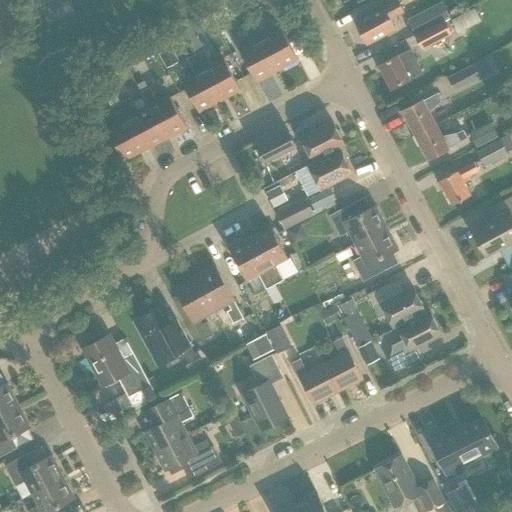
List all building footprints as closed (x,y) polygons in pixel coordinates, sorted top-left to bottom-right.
[(42,6),(38,0),(11,0),(20,17),(42,6)] [(284,2),(283,0),(267,0),(272,9),(284,2)] [(384,6),(356,21),(368,43),(396,29),(390,18),(403,11),(397,1),(384,8),(384,6)] [(253,23),(277,70),(298,59),(281,27),(269,33),(261,18),(253,23)] [(452,34),(444,19),(414,35),(422,50),(452,34)] [(277,70),(253,23),(243,28),(251,43),(240,49),(257,81),(277,70)] [(180,61),(170,42),(158,48),(168,68),(180,61)] [(195,53),(220,100),(241,89),(224,57),(212,64),(204,49),(195,53)] [(398,55),(379,65),(392,88),(410,78),(422,71),(410,49),(398,56),(398,55)] [(220,100),(195,53),(186,58),(194,73),(182,79),(199,111),(220,100)] [(473,80),(466,67),(441,80),(448,93),(473,80)] [(109,81),(114,90),(121,86),(116,77),(109,81)] [(141,91),(149,106),(166,138),(187,127),(170,95),(158,101),(150,86),(141,91)] [(403,110),(416,134),(436,123),(430,111),(441,100),(437,93),(424,100),(423,99),(403,110)] [(145,149),(166,138),(149,106),(137,112),(129,97),(120,102),(145,149)] [(145,149),(120,102),(112,106),(120,121),(108,128),(125,160),(145,149)] [(506,131),(501,120),(470,136),(476,147),(506,131)] [(333,121),(301,137),(313,161),(345,144),(333,121)] [(442,135),(436,123),(416,134),(428,158),(449,147),(448,147),(467,137),(463,129),(458,132),(442,135)] [(286,131),(258,145),(266,161),(295,147),(286,131)] [(508,154),(500,138),(476,151),(484,166),(508,154)] [(321,189),(353,173),(341,149),(309,166),(321,189)] [(474,161),(440,179),(452,204),(471,194),(463,179),(479,170),(474,161)] [(288,200),(280,185),(265,192),(273,208),(288,200)] [(494,220),(473,231),(485,255),(511,240),(511,195),(488,208),(494,220)] [(285,228),(314,214),(305,197),(276,212),(285,228)] [(349,231),(355,243),(387,227),(376,205),(371,208),(365,197),(330,215),(340,235),(349,231)] [(250,237),(275,284),(284,279),(276,264),(288,258),(271,226),(250,237)] [(387,227),(355,243),(362,256),(353,260),(363,281),(399,262),(393,251),(398,249),(387,227)] [(275,284),(250,237),(229,248),(246,280),(258,274),(266,289),(275,284)] [(195,276),(214,312),(229,305),(231,309),(227,311),(233,323),(244,317),(235,301),(215,265),(195,276)] [(214,312),(195,276),(174,287),(193,322),(203,339),(213,334),(207,322),(203,324),(201,320),(214,312)] [(394,326),(425,310),(413,287),(382,303),(394,326)] [(157,308),(134,321),(157,362),(180,350),(181,353),(192,347),(180,326),(170,332),(157,308)] [(416,347),(442,334),(430,310),(398,327),(409,349),(389,359),(395,372),(422,358),(416,347)] [(292,347),(281,324),(266,331),(277,354),(292,347)] [(118,377),(129,396),(151,384),(126,337),(114,344),(109,334),(84,348),(104,385),(118,377)] [(324,363),(338,391),(363,378),(342,337),(334,341),(341,354),(324,363)] [(262,430),(287,417),(270,384),(284,377),(272,354),(250,365),(260,385),(243,393),(262,430)] [(338,391),(324,363),(307,371),(300,358),(292,362),(313,403),(338,391)] [(0,414),(19,404),(8,382),(0,386),(0,414)] [(145,431),(155,450),(187,434),(181,422),(194,415),(182,391),(157,404),(165,420),(145,431)] [(30,426),(19,404),(0,414),(0,455),(17,447),(12,436),(30,426)] [(497,447),(482,418),(456,432),(455,428),(430,440),(450,478),(462,472),(459,466),(497,447)] [(194,445),(188,435),(187,434),(155,450),(165,470),(168,469),(171,473),(182,467),(180,463),(187,459),(195,475),(222,462),(213,445),(210,447),(206,439),(194,445)] [(25,481),(31,493),(63,476),(52,454),(48,456),(42,445),(5,465),(16,486),(25,481)] [(418,488),(401,455),(376,468),(395,506),(411,498),(418,511),(422,511),(443,501),(433,480),(418,488)] [(75,498),(63,476),(31,493),(38,505),(29,510),(30,511),(58,511),(56,508),(75,498)] [(467,511),(454,485),(443,490),(453,511),(467,511)] [(296,503),(300,511),(327,511),(317,493),(296,503)] [(300,511),(296,503),(279,511),(300,511)]
